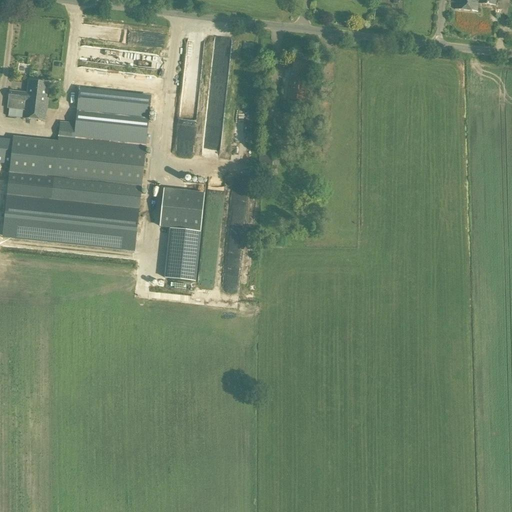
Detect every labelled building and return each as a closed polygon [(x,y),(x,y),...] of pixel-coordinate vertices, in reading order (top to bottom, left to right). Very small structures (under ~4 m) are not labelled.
[(478,4),(478,0),(455,0),(454,10),(477,13),(478,4)] [(216,39),(206,39),(206,59),(217,59),(216,39)] [(294,79),(306,81),(307,75),(308,75),(310,61),(294,59),(292,73),(294,73),(294,79)] [(307,81),(306,81),(294,79),(290,79),(288,100),(305,102),(307,81)] [(25,94),(23,111),(22,119),(45,121),(48,99),(46,98),(48,84),(28,82),(27,94),(25,94)] [(141,189),(150,109),(78,101),(75,124),(60,122),(58,143),(58,145),(47,144),(45,167),(55,168),(51,202),(138,212),(141,189)] [(169,138),(169,156),(177,156),(177,138),(169,138)] [(38,179),(43,143),(10,140),(10,142),(0,140),(0,165),(7,166),(6,175),(38,179)] [(277,174),(277,166),(279,166),(279,150),(259,150),(259,167),(267,167),(267,174),(277,174)] [(164,186),(160,222),(199,227),(204,191),(164,186)] [(168,232),(163,281),(195,285),(200,235),(168,232)]
